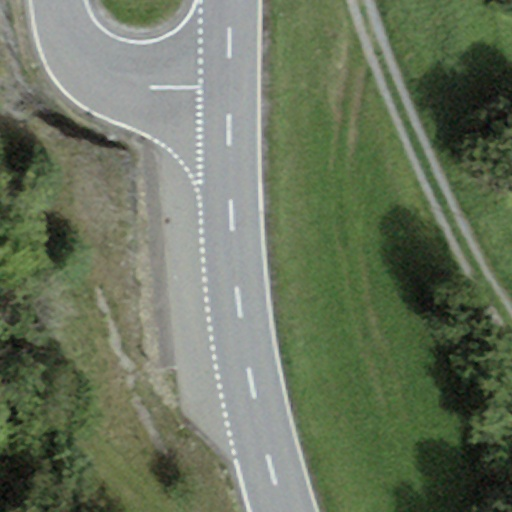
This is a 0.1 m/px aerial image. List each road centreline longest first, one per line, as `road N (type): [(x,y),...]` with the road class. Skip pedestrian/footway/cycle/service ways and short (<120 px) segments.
road 1 (secondary): [(229,89),(243,330),(283,511)]
road 2 (track): [(511,310),(451,210),(359,0)]
road 3 (unclassified): [(59,0),(79,52),(108,73),(149,86),(229,89)]
